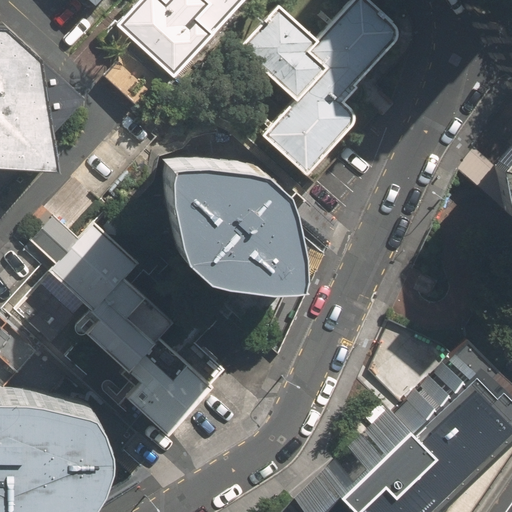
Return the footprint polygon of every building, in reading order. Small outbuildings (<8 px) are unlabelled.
[(125,0),(106,22),(166,76),(234,0),(125,0)] [(254,129),(298,169),(301,165),(308,171),(363,111),(346,95),(405,32),(370,0),(352,0),(312,45),(266,3),(231,42),(287,93),(254,129)] [(370,0),(405,32),(409,27),(379,0),(370,0)] [(0,16),(0,33),(0,36),(33,67),(47,158),(54,158),(81,126),(83,96),(1,17),(0,16)] [(0,156),(47,158),(33,67),(0,36),(0,33),(0,156)] [(511,140),(492,163),(497,188),(500,208),(511,217),(511,140)] [(230,276),(256,279),(293,277),(293,247),(289,229),(285,200),(277,187),(266,174),(255,166),(243,163),(191,155),(165,158),(163,171),(162,193),(170,228),(176,251),(199,272),(230,276)] [(127,394),(166,431),(224,371),(123,275),(134,264),(90,222),(77,237),(52,213),(28,238),(53,261),(47,267),(88,305),(72,322),(137,384),(127,394)] [(288,289),(211,286),(266,331),(288,289)] [(388,511),(397,494),(511,388),(511,375),(466,326),(291,487),(308,505),(314,511),(313,511),(388,511)] [(0,503),(27,505),(84,487),(104,455),(104,441),(103,428),(90,400),(24,383),(0,383),(0,503)] [(431,511),(511,391),(511,388),(397,494),(388,511),(313,511),(314,511),(308,505),(301,511),(431,511)]
